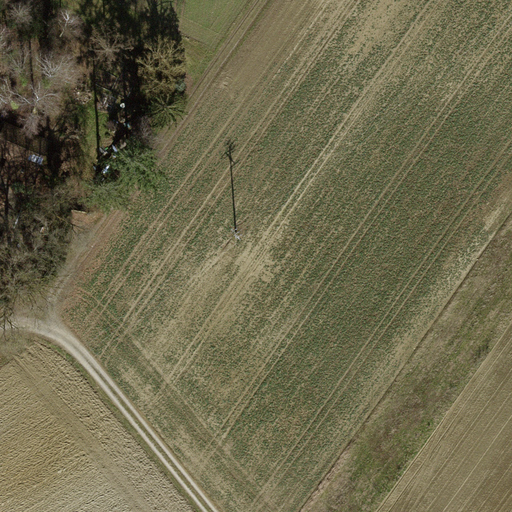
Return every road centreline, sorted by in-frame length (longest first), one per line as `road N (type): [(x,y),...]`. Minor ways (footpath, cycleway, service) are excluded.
road 1 (track): [(267,0),(36,311),(0,324)]
road 2 (track): [(36,311),(213,511)]
